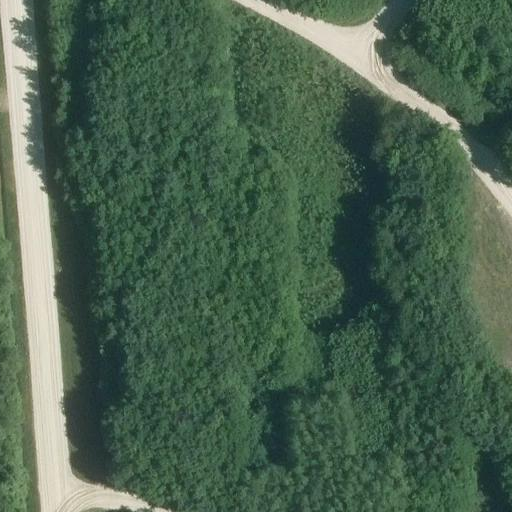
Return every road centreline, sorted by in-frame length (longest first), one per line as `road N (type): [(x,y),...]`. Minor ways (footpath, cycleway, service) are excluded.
road 1 (track): [(57,511),(16,0)]
road 2 (track): [(254,0),(358,51),(474,152),(511,200)]
